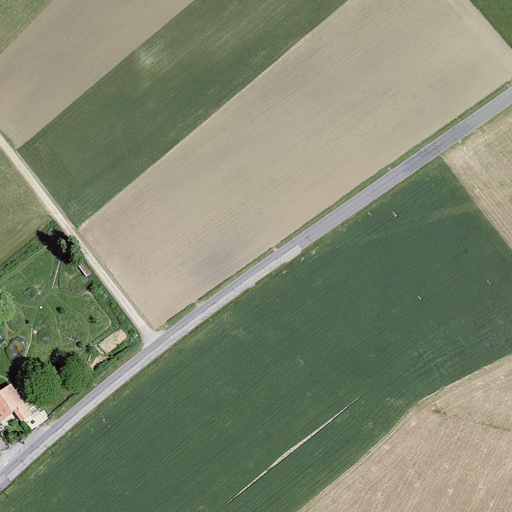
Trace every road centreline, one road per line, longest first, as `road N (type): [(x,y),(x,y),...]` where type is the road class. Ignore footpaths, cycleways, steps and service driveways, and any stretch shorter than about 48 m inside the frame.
road 1 (tertiary): [(0,482),(192,320),(511,95)]
road 2 (track): [(158,347),(0,139)]
road 3 (unknown): [(280,258),(453,207),(511,199)]
